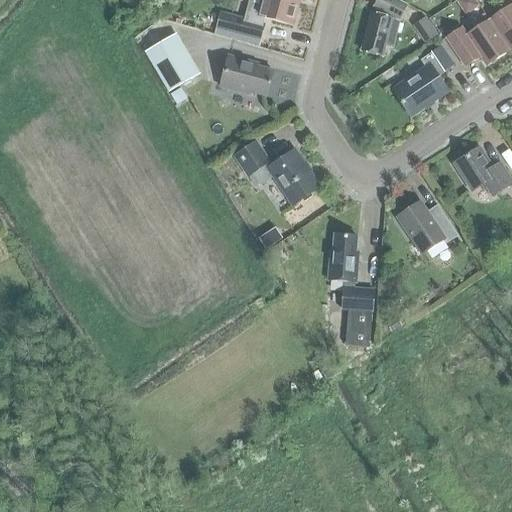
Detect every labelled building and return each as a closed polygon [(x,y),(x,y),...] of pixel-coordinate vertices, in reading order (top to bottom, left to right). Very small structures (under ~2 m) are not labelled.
[(263,0),(262,5),(250,2),(247,15),(293,27),(299,6),(278,0),(263,0)] [(386,47),(393,49),(404,4),(396,0),(378,0),(377,9),(382,10),(380,16),(371,13),(361,52),(383,58),(386,47)] [(466,16),(478,8),(473,0),(464,0),(459,4),(466,16)] [(511,7),(489,21),(510,53),(511,50),(511,7)] [(265,25),(220,13),(215,31),(261,42),(265,25)] [(425,18),(412,27),(424,45),(438,36),(425,18)] [(510,53),(489,21),(467,37),(462,30),(447,40),(466,68),(481,58),(487,68),(510,53)] [(175,36),(143,55),(166,94),(198,76),(175,36)] [(393,91),(411,118),(447,94),(437,79),(454,68),(440,48),(420,62),(426,70),(393,91)] [(399,51),(390,58),(395,66),(405,59),(399,51)] [(220,88),(249,96),(250,93),(267,98),(273,72),(257,68),(258,65),(228,57),(220,88)] [(319,187),(295,150),(272,164),(257,140),(235,154),(249,176),(254,172),(261,184),(274,175),(293,204),(319,187)] [(484,185),(492,198),(511,185),(499,165),(492,170),(479,150),(454,166),(471,193),(484,185)] [(400,222),(422,257),(444,243),(447,247),(458,239),(438,208),(426,215),(421,208),(400,222)] [(330,252),(328,282),(344,284),(342,311),(348,312),(345,348),(369,350),(374,292),(355,291),(355,284),(356,285),(359,254),(353,254),(354,239),(336,237),(335,253),(330,252)]
